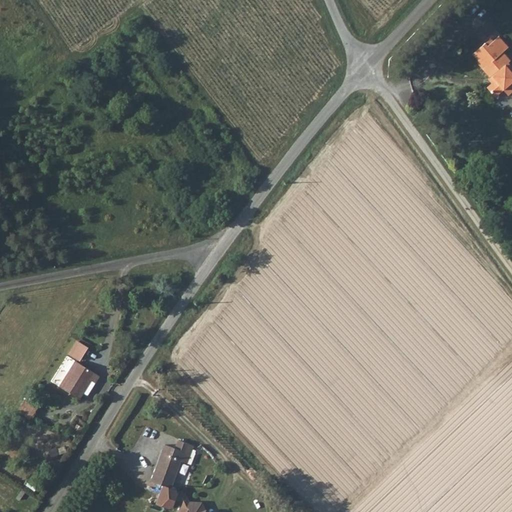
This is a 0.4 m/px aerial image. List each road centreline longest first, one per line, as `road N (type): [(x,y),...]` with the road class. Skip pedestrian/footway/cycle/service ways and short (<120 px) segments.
road 1 (track): [(360,71),(511,267)]
road 2 (unclassified): [(214,256),(360,71)]
road 3 (unclassified): [(0,288),(176,254),(214,256)]
road 4 (unclassified): [(48,511),(142,359)]
road 5 (unclassified): [(142,359),(214,256)]
